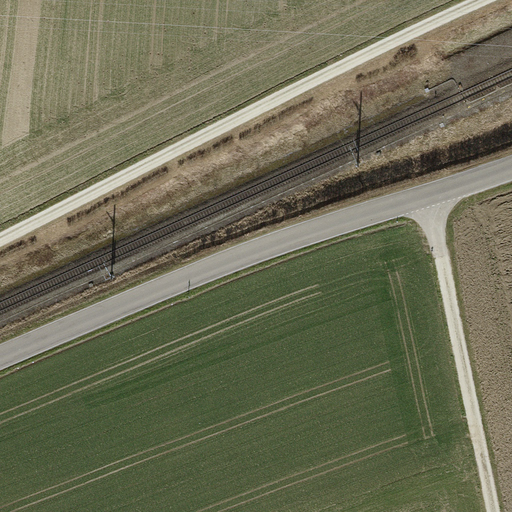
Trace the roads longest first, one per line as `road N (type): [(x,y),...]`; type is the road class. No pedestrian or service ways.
road 1 (tertiary): [(511,166),(288,237),(0,356)]
road 2 (track): [(0,236),(487,0)]
road 3 (track): [(495,511),(431,194)]
